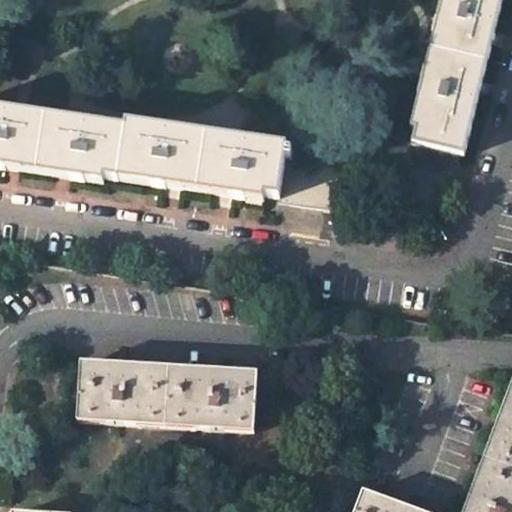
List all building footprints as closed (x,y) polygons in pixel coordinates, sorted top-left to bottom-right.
[(414,143),(464,155),(502,0),(442,0),(411,127),(418,128),(414,143)] [(337,212),(344,158),(286,149),(286,147),(128,123),(127,129),(0,109),(0,167),(105,184),(105,178),(264,203),(265,196),(280,199),(278,203),(337,212)] [(511,328),(511,314),(496,312),(493,326),(511,328)] [(83,364),(80,422),(254,432),(257,374),(83,364)] [(511,511),(511,385),(465,511),(511,511)] [(419,511),(365,492),(357,511),(419,511)]
